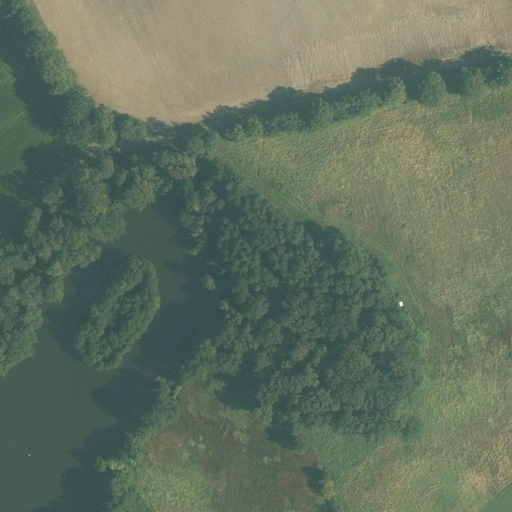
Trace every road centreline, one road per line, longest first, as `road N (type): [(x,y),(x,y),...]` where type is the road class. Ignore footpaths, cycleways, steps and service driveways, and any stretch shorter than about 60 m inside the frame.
road 1 (unclassified): [(511,50),(104,150)]
road 2 (unclassified): [(104,150),(28,0)]
road 3 (unclassified): [(104,150),(0,222)]
